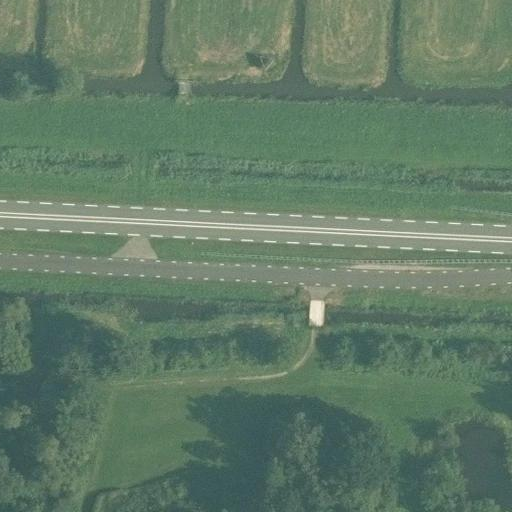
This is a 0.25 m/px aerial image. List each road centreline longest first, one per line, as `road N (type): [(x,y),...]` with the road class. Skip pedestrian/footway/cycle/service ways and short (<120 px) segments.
road 1 (primary): [(0,215),(511,240)]
road 2 (unclassified): [(511,272),(135,267),(0,256)]
